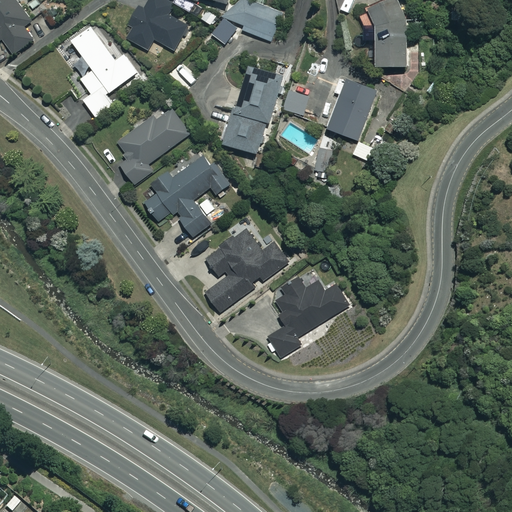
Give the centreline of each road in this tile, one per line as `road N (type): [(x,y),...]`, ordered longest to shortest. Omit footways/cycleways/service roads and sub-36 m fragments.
road 1 (residential): [(511,110),(456,167),(442,219),(442,273),(416,339),(380,372),(317,392),(270,386),(216,354),(91,189),(0,94)]
road 2 (secondary): [(0,362),(139,436),(244,511)]
road 3 (secondary): [(184,511),(0,401)]
